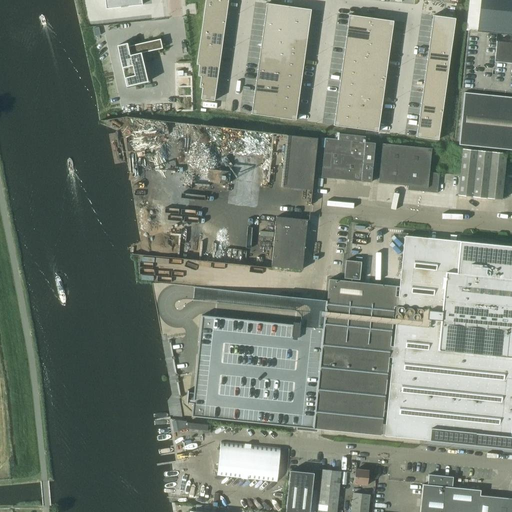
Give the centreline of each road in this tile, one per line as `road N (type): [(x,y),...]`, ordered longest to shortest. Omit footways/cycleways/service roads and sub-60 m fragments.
road 1 (unknown): [(324,209),(311,303),(183,293)]
road 2 (unclassified): [(296,444),(511,465)]
road 3 (unclassified): [(511,225),(312,208)]
road 4 (unknown): [(312,208),(193,195),(175,178)]
